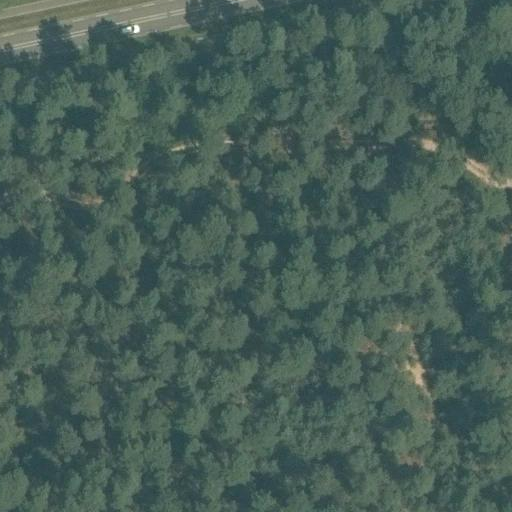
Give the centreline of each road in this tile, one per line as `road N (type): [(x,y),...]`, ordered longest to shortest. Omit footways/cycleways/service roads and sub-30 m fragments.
road 1 (track): [(511,191),(497,191),(477,167),(422,137),(337,121),(0,192)]
road 2 (primary): [(0,51),(243,0)]
